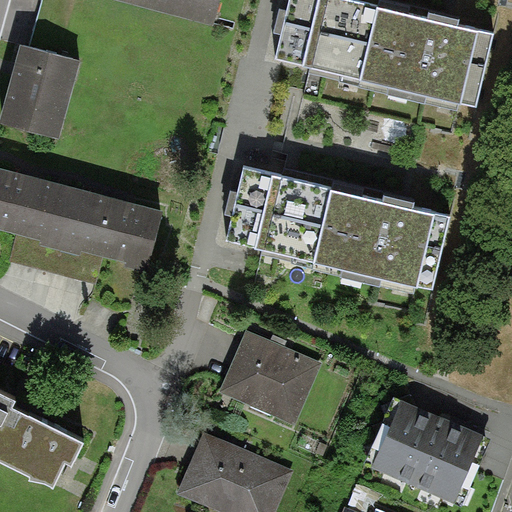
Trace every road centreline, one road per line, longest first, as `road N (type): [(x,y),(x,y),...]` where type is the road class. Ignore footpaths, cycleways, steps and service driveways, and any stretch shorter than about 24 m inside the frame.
road 1 (residential): [(0,301),(124,364),(147,389)]
road 2 (residential): [(116,511),(151,429),(147,389)]
